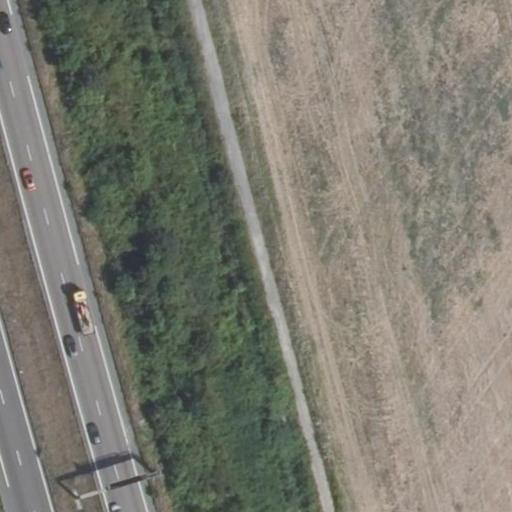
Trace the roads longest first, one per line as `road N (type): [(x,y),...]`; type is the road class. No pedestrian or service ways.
road 1 (track): [(328,511),(198,0)]
road 2 (motorway): [(130,511),(0,31)]
road 3 (motorway): [(0,381),(32,511)]
